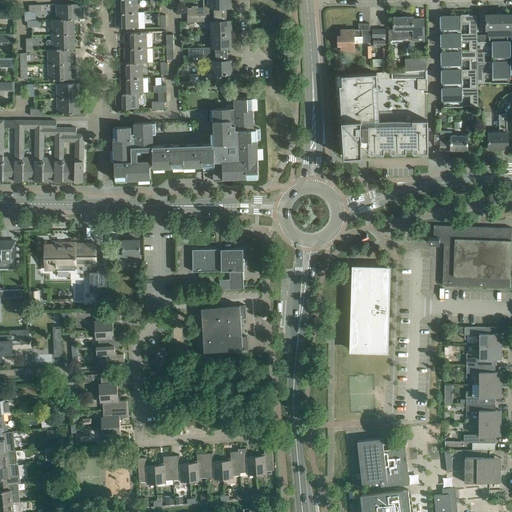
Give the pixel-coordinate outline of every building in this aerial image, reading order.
[(115,0),(116,13),(138,12),(137,0),(115,0)] [(187,8),(187,15),(226,14),(226,7),(230,7),(229,0),(209,0),(210,7),(187,8)] [(74,19),(79,19),(78,3),(56,4),(57,19),(74,19)] [(29,5),(29,11),(24,11),(25,21),(27,20),(30,20),(30,11),(42,11),(42,4),(29,5)] [(0,18),(14,18),(14,9),(0,9),(0,18)] [(116,13),(116,28),(138,27),(138,28),(145,28),(144,12),(138,12),(116,13)] [(502,13),(496,13),(496,14),(486,15),(486,28),(489,28),(489,34),(510,33),(510,28),(511,27),(511,16),(511,14),(502,14),(502,13)] [(226,14),(187,15),(187,22),(211,21),(211,34),(231,34),(230,20),(226,20),(226,14)] [(461,23),(469,23),(469,33),(477,33),(476,15),(469,15),(469,14),(461,14),(461,15),(440,16),(440,27),(453,27),(454,29),(449,29),(449,33),(461,33),(461,23)] [(393,29),(388,29),(388,35),(389,40),(403,40),(403,38),(413,38),(413,41),(417,41),(424,41),(424,18),(417,18),(413,18),(413,16),(393,17),(393,29)] [(74,34),(74,19),(57,19),(52,19),(52,35),(74,34)] [(362,42),(370,42),(370,23),(359,24),(359,29),(341,30),(341,36),(338,36),(338,45),(341,45),(341,51),(355,50),(354,36),(362,36),(362,42)] [(373,37),(385,37),(386,36),(385,29),(372,29),(372,37),(373,37)] [(146,32),(134,32),(124,32),(125,48),(147,47),(146,32)] [(0,42),(14,42),(14,33),(0,33),(0,42)] [(449,51),(461,51),(461,41),(469,41),(469,51),(477,51),(477,41),(477,33),(469,33),(461,33),(449,33),(440,34),(440,45),(454,44),(454,47),(449,47),(449,51)] [(52,35),(53,49),(53,50),(70,49),(75,49),(74,34),(52,35)] [(188,47),(188,48),(188,55),(227,54),(227,47),(231,47),(231,34),(211,34),(211,47),(188,47)] [(510,40),(508,41),(508,40),(489,41),(477,41),(477,51),(477,62),(484,62),(484,51),(492,51),(492,61),(503,61),(503,54),(511,54),(510,40)] [(125,48),(125,62),(125,63),(142,62),(147,62),(147,47),(125,48)] [(48,49),(48,65),(70,64),(70,49),(53,50),(53,49),(48,49)] [(454,69),(462,69),(461,59),(470,59),(470,69),(477,69),(477,62),(477,51),(469,51),(461,51),(449,51),(440,52),(441,63),(454,63),(454,69)] [(227,54),(188,55),(189,62),(212,61),(212,73),(189,74),(189,82),(214,81),(214,74),(225,73),(225,74),(227,74),(227,73),(232,73),(231,60),(228,60),(227,54)] [(0,66),(14,66),(14,57),(0,57),(0,66)] [(415,58),(405,59),(406,71),(416,70),(415,58)] [(492,71),(492,82),(509,82),(509,81),(504,81),(503,75),(511,74),(511,61),(503,61),(492,61),(484,62),(477,62),(477,69),(478,83),(485,83),(484,71),(492,71)] [(120,63),(121,78),(143,78),(142,62),(125,63),(125,62),(120,63)] [(71,79),(70,64),(48,65),(49,80),(71,79)] [(477,69),(470,69),(462,69),(454,69),(441,70),(441,81),(455,81),(455,87),(462,87),(462,77),(470,77),(470,87),(478,87),(478,83),(477,69)] [(427,73),(339,75),(344,156),(362,155),(362,148),(369,148),(369,152),(428,151),(427,73)] [(121,78),(121,93),(138,92),(143,92),(143,78),(121,78)] [(0,90),(14,90),(14,81),(0,81),(0,90)] [(79,98),(79,83),(57,83),(57,99),(79,98)] [(455,99),(455,106),(463,106),(462,95),(470,95),(470,106),(478,106),(478,87),(470,87),(462,87),(455,87),(441,88),(441,99),(455,99)] [(138,107),(138,92),(121,93),(116,93),(116,108),(138,107)] [(215,142),(212,143),(153,145),(152,133),(156,133),(155,122),(152,122),(134,122),(135,133),(131,133),(131,126),(113,127),(114,150),(110,151),(111,162),(114,162),(115,179),(116,179),(116,183),(127,182),(127,179),(150,178),(150,160),(138,160),(137,151),(152,150),(153,167),(173,166),(173,170),(184,169),(184,166),(203,165),(203,168),(214,168),(214,172),(215,172),(215,180),(213,180),(223,180),(223,177),(247,176),(247,180),(258,179),(258,176),(257,139),(260,139),(260,128),(257,128),(253,128),(253,109),(256,109),(256,98),(252,98),(252,97),(242,97),(234,97),(235,107),(213,108),(210,108),(210,120),(214,119),(215,142)] [(57,99),(58,114),(80,113),(79,98),(57,99)] [(507,114),(499,114),(499,132),(488,133),(488,138),(488,148),(508,148),(508,132),(507,132),(507,114)] [(3,157),(3,180),(23,180),(23,157),(24,127),(24,120),(16,120),(16,127),(16,130),(15,157),(3,157)] [(23,157),(23,180),(43,181),(43,157),(44,134),(44,127),(56,127),(56,121),(44,120),(36,120),(36,127),(35,157),(23,157)] [(43,157),(43,181),(63,181),(63,158),(63,141),(64,134),(75,134),(76,134),(76,128),(76,127),(56,127),(56,134),(55,157),(43,157)] [(440,130),(440,150),(450,151),(450,149),(467,150),(468,135),(451,135),(451,130),(440,130)] [(63,158),(63,181),(83,181),(84,134),(76,134),(75,134),(75,141),(75,158),(63,158)] [(510,287),(511,234),(511,227),(478,226),(434,224),(433,236),(428,236),(428,242),(444,243),(443,275),(442,284),(447,285),(510,287)] [(118,249),(112,249),(112,262),(123,262),(123,258),(132,258),(132,262),(142,262),(142,254),(140,254),(140,239),(123,239),(123,244),(123,249),(118,249)] [(0,266),(15,267),(15,241),(0,240),(0,266)] [(45,245),(46,268),(57,268),(57,262),(75,262),(75,264),(96,264),(96,247),(84,248),(84,244),(75,244),(75,243),(63,243),(63,245),(45,245)] [(225,248),(192,249),(193,271),(229,270),(230,279),(220,280),(220,290),(244,288),(243,270),(243,262),(244,262),(244,258),(243,258),(243,248),(231,248),(231,245),(230,243),(226,244),(225,245),(225,248)] [(387,312),(389,268),(373,267),(373,272),(369,272),(369,270),(369,269),(369,268),(368,268),(367,267),(361,267),(360,267),(360,268),(359,268),(359,269),(358,270),(357,303),(356,304),(355,305),(355,306),(355,307),(356,308),(357,308),(357,309),(357,310),(353,310),(351,350),(367,350),(367,345),(371,345),(371,348),(371,349),(372,350),(373,350),(384,350),(385,350),(386,349),(386,348),(386,342),(386,341),(385,340),(384,340),(382,340),(382,316),(387,317),(387,312)] [(105,286),(105,272),(97,272),(90,272),(90,292),(99,292),(99,286),(105,286)] [(28,290),(29,303),(40,303),(40,290),(28,290)] [(245,304),(201,307),(202,317),(195,317),(197,350),(204,350),(204,351),(248,348),(247,336),(242,336),(241,318),(246,317),(245,304)] [(95,330),(113,329),(113,320),(121,319),(120,311),(97,312),(97,320),(94,321),(95,330)] [(61,326),(53,326),(54,345),(63,345),(61,326)] [(479,334),(479,346),(502,346),(502,333),(496,333),(496,326),(464,326),(464,334),(479,334)] [(20,330),(21,343),(29,343),(28,329),(20,330)] [(96,346),(96,347),(114,346),(123,345),(122,337),(114,337),(113,329),(95,330),(96,339),(98,339),(99,346),(96,346)] [(12,352),(11,334),(0,334),(0,358),(1,358),(0,353),(12,352)] [(115,354),(114,346),(96,347),(97,356),(99,355),(100,363),(124,362),(123,353),(115,354)] [(502,359),(502,346),(479,346),(479,357),(466,357),(466,365),(495,365),(495,359),(502,359)] [(479,373),(479,384),(502,384),(502,372),(495,371),(495,365),(466,365),(466,373),(479,373)] [(99,393),(118,391),(117,383),(125,382),(125,374),(101,375),(101,383),(98,383),(99,393)] [(466,403),(495,404),(495,397),(501,397),(502,384),(479,384),(479,396),(466,396),(466,397),(466,400),(466,402),(466,403)] [(0,412),(3,412),(9,412),(7,399),(4,399),(3,390),(0,389),(0,412)] [(102,402),(103,409),(127,408),(127,400),(118,400),(118,391),(99,393),(99,402),(102,402)] [(479,411),(479,423),(501,423),(501,410),(495,410),(495,404),(466,403),(466,411),(479,411)] [(127,408),(103,409),(103,417),(100,417),(101,426),(120,425),(119,416),(128,416),(127,408)] [(501,423),(479,423),(479,434),(464,434),(464,442),(495,442),(495,436),(501,436),(501,423)] [(104,435),(105,443),(129,441),(129,433),(121,434),(120,425),(101,426),(102,435),(104,435)] [(55,429),(47,430),(47,440),(56,439),(55,429)] [(361,478),(353,479),(354,485),(380,482),(381,487),(407,485),(405,462),(407,461),(405,447),(384,449),(382,438),(357,440),(361,478)] [(264,455),(256,455),(257,474),(266,473),(266,470),(274,470),(272,446),(264,446),(264,455)] [(247,474),(257,474),(256,455),(247,456),(246,448),(238,448),(238,451),(240,474),(240,472),(247,472),(247,474)] [(452,471),(450,450),(450,448),(444,449),(446,460),(447,472),(452,471)] [(53,449),(45,449),(46,458),(54,457),(53,449)] [(0,464),(9,464),(7,451),(0,451),(0,464)] [(240,474),(238,451),(230,451),(231,460),(222,460),(223,478),(232,477),(232,475),(240,474)] [(214,479),(223,478),(222,460),(213,461),(213,452),(205,453),(206,476),(213,476),(214,479)] [(206,476),(205,453),(197,454),(197,462),(189,462),(190,480),(199,480),(199,477),(206,476)] [(173,479),(171,455),(163,456),(164,464),(155,465),(156,483),(165,482),(165,479),(173,479)] [(190,480),(189,462),(180,463),(179,455),(171,455),(173,479),(180,478),(181,481),(190,480)] [(147,484),(156,483),(155,465),(146,465),(146,457),(137,458),(139,481),(146,481),(147,484)] [(464,482),(486,482),(501,482),(501,457),(486,457),(465,457),(464,482)] [(60,459),(51,460),(52,468),(61,467),(60,459)] [(0,483),(9,483),(18,482),(16,463),(9,464),(0,464),(0,483)] [(106,497),(130,496),(129,467),(105,468),(106,497)] [(0,502),(12,502),(10,489),(9,483),(0,483),(0,502)] [(456,511),(455,493),(454,487),(442,488),(443,494),(434,495),(435,511),(410,511),(408,489),(360,495),(362,511),(456,511)] [(19,511),(18,501),(12,502),(0,502),(0,511),(19,511)]
